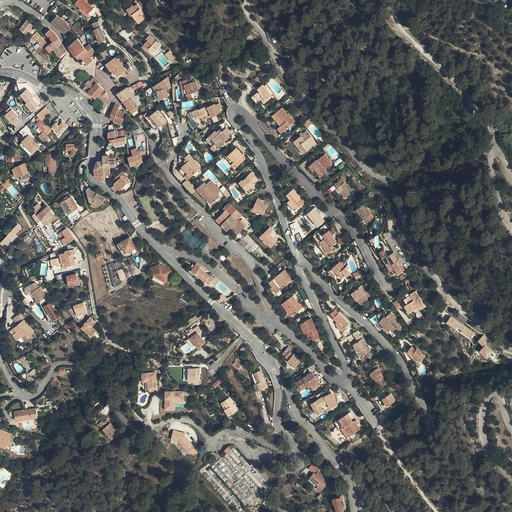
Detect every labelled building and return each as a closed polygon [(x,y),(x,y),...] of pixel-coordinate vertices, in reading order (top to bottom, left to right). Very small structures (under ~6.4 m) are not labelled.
[(84,0),(79,0),(75,4),(84,14),(86,13),(88,16),(94,10),(84,0)] [(133,6),(128,10),(133,16),(134,15),(140,24),(148,18),(139,5),(134,8),(133,6)] [(66,35),(72,31),(57,18),(52,24),(56,27),(61,31),(66,35)] [(29,34),(32,31),(35,27),(28,22),(21,31),(28,36),(29,34)] [(100,27),(94,30),(100,43),(106,40),(100,27)] [(55,35),(51,32),(47,35),(53,44),(58,40),(56,37),(55,35)] [(35,37),(38,41),(42,48),(45,47),(43,43),(45,42),(39,34),(35,37)] [(150,40),(144,47),(152,56),(158,49),(159,50),(161,47),(154,41),(155,40),(152,36),(149,39),(150,40)] [(58,40),(53,44),(44,51),(45,53),(47,51),(49,54),(54,51),(55,52),(57,50),(61,56),(67,52),(58,40)] [(77,58),(86,50),(79,41),(76,43),(75,42),(73,43),(74,44),(70,48),(76,57),(77,58)] [(35,49),(42,59),(46,56),(39,46),(35,49)] [(87,67),(92,63),(88,57),(94,53),(90,47),(86,50),(77,58),(83,66),(85,64),(87,67)] [(105,51),(101,54),(105,60),(110,57),(105,51)] [(171,53),(167,56),(172,64),(177,61),(171,53)] [(111,71),(112,72),(114,71),(117,75),(119,78),(127,72),(123,67),(121,64),(116,59),(106,67),(110,71),(111,71)] [(94,97),(97,94),(99,92),(101,89),(96,83),(97,82),(93,78),(89,81),(87,80),(84,83),(86,84),(82,88),(86,92),(88,91),(94,97)] [(188,97),(191,96),(201,92),(198,82),(194,83),(193,81),(188,82),(188,80),(181,83),(183,87),(185,87),(186,92),(188,97)] [(273,96),(274,95),(275,95),(270,88),(271,87),(269,84),(267,85),(266,84),(261,87),(264,90),(262,92),(261,91),(257,94),(262,100),(263,99),(266,98),(269,102),(274,99),(273,96)] [(161,95),(160,96),(162,104),(172,103),(170,91),(168,86),(159,90),(161,95)] [(135,98),(134,98),(132,92),(134,91),(132,88),(129,88),(125,90),(119,95),(124,103),(126,105),(129,102),(134,99),(135,98)] [(27,89),(19,96),(26,104),(25,105),(32,113),(39,106),(32,98),(33,97),(27,89)] [(107,94),(101,89),(99,92),(104,98),(108,98),(107,94)] [(97,94),(107,103),(108,98),(104,98),(99,92),(97,94)] [(139,108),(134,99),(129,102),(132,106),(129,109),(134,117),(137,115),(136,113),(137,112),(136,110),(139,108)] [(224,112),(222,109),(221,107),(224,106),(222,103),(218,106),(218,104),(211,108),(210,106),(201,110),(195,113),(198,120),(204,117),(207,122),(215,117),(216,117),(220,115),(224,112)] [(6,111),(7,113),(3,116),(12,125),(19,117),(10,107),(6,111)] [(120,108),(116,107),(113,113),(112,118),(111,119),(111,121),(114,122),(116,118),(119,120),(122,114),(118,112),(120,108)] [(284,109),(274,117),(283,128),(279,131),(283,136),(298,124),(291,116),(290,117),(284,109)] [(161,112),(160,113),(165,127),(170,124),(161,112)] [(165,127),(160,113),(153,118),(161,130),(162,129),(165,127)] [(126,116),(122,114),(119,120),(116,118),(114,122),(114,123),(122,126),(126,116)] [(149,114),(146,117),(154,128),(148,132),(152,136),(161,130),(153,118),(149,114)] [(203,126),(207,122),(204,117),(198,120),(197,121),(203,126)] [(45,132),(48,129),(49,128),(46,123),(41,127),(45,132)] [(58,124),(54,128),(61,136),(68,130),(64,125),(61,127),(58,124)] [(170,124),(165,127),(162,129),(165,132),(172,127),(170,124)] [(110,127),(109,142),(111,142),(116,145),(128,143),(126,138),(118,140),(117,140),(114,126),(110,127)] [(230,129),(226,133),(231,140),(236,136),(230,129)] [(219,131),(213,135),(219,143),(216,145),(214,147),(217,151),(231,140),(226,133),(223,130),(220,132),(219,131)] [(120,135),(118,136),(118,140),(126,138),(124,131),(120,132),(120,135)] [(310,133),(306,136),(307,138),(305,139),(304,138),(296,144),(306,157),(320,146),(310,133)] [(53,134),(50,136),(56,144),(59,141),(53,134)] [(28,135),(20,143),(32,154),(40,146),(28,135)] [(77,147),(68,147),(68,152),(72,152),(72,157),(77,157),(77,147)] [(240,150),(231,158),(236,165),(234,167),(238,172),(248,163),(244,159),(246,157),(240,150)] [(143,163),(141,155),(134,157),(129,159),(132,168),(140,165),(140,164),(143,163)] [(184,169),(192,179),(202,170),(190,156),(186,159),(189,163),(183,168),(184,169)] [(50,160),(50,169),(51,175),(57,175),(56,160),(55,160),(55,157),(48,158),(48,160),(50,160)] [(108,157),(106,157),(103,158),(103,163),(98,163),(96,169),(95,171),(106,170),(111,169),(111,160),(111,157),(108,158),(108,157)] [(320,165),(320,164),(314,169),(325,181),(331,176),(329,173),(337,167),(330,158),(322,164),(320,165)] [(29,176),(25,167),(16,171),(19,180),(22,179),(29,176)] [(189,181),(192,179),(184,169),(181,172),(189,181)] [(106,170),(95,171),(97,177),(104,183),(108,182),(107,177),(106,170)] [(123,187),(124,189),(132,182),(128,179),(129,177),(125,172),(116,180),(119,183),(117,184),(118,185),(115,188),(118,192),(121,189),(123,187)] [(245,182),(242,185),(250,194),(261,185),(257,175),(246,184),(245,182)] [(345,195),(350,202),(355,198),(348,187),(351,184),(347,178),(343,181),(344,183),(332,193),(335,197),(340,193),(343,197),(345,195)] [(187,180),(182,184),(191,194),(196,190),(187,180)] [(207,184),(199,191),(208,202),(209,201),(213,207),(223,199),(220,196),(223,194),(214,183),(209,186),(207,184)] [(195,191),(192,194),(199,201),(202,198),(195,191)] [(108,201),(96,192),(90,197),(91,201),(95,203),(92,207),(96,210),(100,209),(101,207),(102,208),(108,201)] [(297,195),(289,201),(293,206),(290,208),(296,217),(307,209),(297,195)] [(74,199),(64,204),(62,205),(68,216),(70,215),(70,216),(80,211),(74,199)] [(270,209),(266,207),(263,206),(264,204),(260,202),(255,213),(266,218),(270,209)] [(43,213),(44,212),(39,206),(34,211),(36,213),(37,212),(41,215),(43,213)] [(229,212),(218,222),(230,234),(232,232),(239,239),(248,230),(241,223),(245,219),(232,206),(227,211),(229,212)] [(371,221),(369,222),(372,226),(377,222),(379,225),(381,223),(375,214),(376,214),(371,206),(362,212),(367,219),(369,217),(371,221)] [(314,208),(306,215),(317,228),(325,220),(314,208)] [(49,219),(52,216),(49,213),(47,210),(46,210),(44,212),(43,213),(48,220),(49,219)] [(43,224),(48,220),(43,213),(41,215),(37,212),(36,213),(35,214),(36,216),(34,218),(36,221),(37,220),(39,223),(40,224),(41,224),(42,225),(43,224)] [(53,231),(52,230),(49,226),(52,224),(49,219),(48,220),(43,224),(45,227),(48,230),(50,233),(52,231),(53,231)] [(176,228),(179,232),(186,226),(183,222),(181,223),(176,228)] [(18,224),(0,242),(0,243),(4,247),(22,228),(18,224)] [(191,224),(188,227),(194,232),(197,230),(191,224)] [(66,248),(73,242),(64,230),(59,233),(60,235),(58,237),(62,243),(66,248)] [(274,236),(276,237),(277,237),(273,231),(261,241),(267,249),(269,248),(273,252),(278,248),(272,241),(271,241),(270,239),(274,236)] [(342,243),(334,232),(328,236),(329,238),(325,242),(327,246),(326,247),(332,255),(340,249),(338,246),(342,243)] [(130,239),(118,246),(124,258),(137,250),(130,239)] [(209,239),(205,242),(215,252),(218,249),(209,239)] [(250,248),(244,242),(241,245),(247,251),(250,248)] [(65,268),(75,264),(73,258),(75,257),(74,252),(65,254),(66,255),(60,257),(62,269),(65,268)] [(388,258),(385,260),(384,260),(392,274),(393,274),(396,280),(406,274),(403,268),(404,267),(401,263),(400,264),(395,255),(390,259),(389,257),(388,258)] [(50,259),(51,267),(60,266),(58,258),(50,259)] [(341,283),(350,276),(346,271),(350,268),(345,262),(333,271),(341,283)] [(194,270),(193,273),(192,274),(201,280),(204,275),(206,273),(197,266),(194,270)] [(156,279),(167,285),(173,274),(161,267),(160,270),(157,276),(155,279),(156,279)] [(346,271),(350,276),(354,272),(351,267),(350,268),(346,271)] [(294,284),(286,273),(270,285),(273,289),(272,291),(275,297),(294,284)] [(204,275),(201,280),(206,284),(205,285),(209,288),(210,286),(212,284),(213,285),(214,282),(204,275)] [(68,287),(77,284),(76,277),(67,279),(68,287)] [(155,282),(165,288),(167,285),(156,279),(155,282)] [(212,284),(210,286),(215,289),(219,284),(216,281),(214,282),(213,285),(212,284)] [(362,301),(360,302),(364,307),(374,300),(370,295),(371,294),(366,286),(356,293),(362,301)] [(40,292),(38,288),(32,290),(35,295),(34,295),(38,302),(37,303),(40,307),(43,305),(43,303),(45,302),(48,300),(42,291),(40,292)] [(35,295),(32,290),(29,290),(26,292),(30,299),(31,298),(35,304),(37,303),(38,302),(34,295),(35,295)] [(359,303),(360,302),(362,301),(356,293),(354,295),(359,303)] [(411,314),(413,317),(416,315),(419,313),(421,315),(427,311),(417,295),(411,298),(412,299),(406,303),(409,309),(406,311),(409,315),(411,314)] [(289,312),(287,314),(291,319),(297,314),(298,315),(303,312),(293,299),(285,306),(289,312)] [(72,306),(76,317),(87,313),(84,302),(72,306)] [(401,304),(395,308),(401,316),(406,312),(401,304)] [(51,307),(45,312),(51,320),(52,320),(54,324),(60,320),(51,307)] [(371,312),(364,317),(369,322),(375,318),(371,312)] [(344,321),(339,316),(338,317),(336,315),(334,317),(335,319),(334,320),(338,325),(336,325),(337,328),(342,335),(341,336),(346,341),(351,337),(346,330),(349,327),(344,321)] [(451,317),(446,324),(455,330),(457,328),(462,331),(461,332),(471,339),(475,333),(451,317)] [(392,318),(383,324),(387,330),(389,330),(392,334),(394,336),(396,334),(397,336),(402,332),(392,318)] [(16,330),(23,325),(19,319),(13,324),(16,330)] [(306,336),(308,335),(311,334),(313,339),(315,343),(320,341),(316,329),(318,328),(314,319),(311,320),(312,322),(302,327),(306,336)] [(92,329),(95,325),(96,324),(94,323),(90,320),(86,325),(91,330),(92,329)] [(383,324),(380,326),(385,332),(389,336),(392,334),(389,330),(387,330),(383,324)] [(33,339),(23,325),(16,330),(9,335),(15,345),(19,342),(24,339),(27,344),(29,342),(33,339)] [(82,330),(93,339),(97,333),(92,329),(91,330),(86,325),(82,330)] [(380,326),(376,329),(381,335),(385,332),(380,326)] [(355,340),(362,337),(358,331),(352,334),(355,340)] [(484,334),(478,341),(484,347),(479,353),(487,360),(494,353),(486,346),(491,340),(484,334)] [(201,354),(209,348),(200,337),(193,343),(201,354)] [(32,347),(29,342),(27,344),(24,339),(19,342),(26,351),(32,347)] [(361,358),(370,353),(368,349),(366,350),(361,342),(352,348),(355,351),(353,352),(359,362),(362,360),(361,358)] [(290,349),(287,353),(292,358),(294,356),(296,354),(290,349)] [(406,355),(409,358),(411,356),(416,360),(419,363),(421,361),(423,359),(424,358),(416,350),(414,352),(411,349),(409,351),(407,354),(406,355)] [(292,358),(287,353),(283,357),(290,363),(288,364),(296,372),(303,363),(294,356),(292,358)] [(235,369),(241,374),(245,368),(238,362),(236,364),(237,365),(235,369)] [(188,384),(200,384),(200,368),(187,369),(188,384)] [(377,384),(376,385),(377,388),(384,384),(380,378),(381,376),(378,372),(380,371),(378,369),(373,372),(374,374),(370,377),(374,382),(375,381),(377,384)] [(158,390),(156,372),(142,373),(143,383),(149,382),(149,391),(158,390)] [(255,398),(265,394),(257,375),(247,379),(255,398)] [(317,387),(318,387),(313,377),(295,387),(300,395),(307,391),(308,393),(309,392),(317,387)] [(212,385),(214,388),(221,383),(219,379),(212,385)] [(217,392),(225,387),(223,384),(215,390),(217,392)] [(164,392),(164,411),(175,411),(175,403),(184,403),(184,396),(188,396),(188,391),(164,392)] [(395,405),(390,397),(382,402),(386,410),(395,405)] [(326,417),(337,410),(331,398),(310,409),(313,415),(315,414),(317,419),(325,415),(326,417)] [(239,416),(230,401),(223,406),(227,413),(225,413),(229,421),(239,416)] [(16,425),(36,423),(38,421),(37,413),(14,416),(16,425)] [(355,426),(360,435),(361,434),(352,417),(348,419),(353,427),(355,426)] [(116,430),(113,427),(106,418),(98,424),(111,440),(119,434),(116,430)] [(339,424),(349,441),(360,435),(355,426),(353,427),(348,419),(339,424)] [(346,443),(349,441),(339,424),(337,425),(346,443)] [(197,454),(197,446),(193,445),(184,436),(182,436),(183,434),(173,432),(171,440),(178,442),(185,448),(188,446),(191,449),(189,453),(197,454)] [(0,448),(6,451),(10,453),(6,449),(10,446),(8,445),(10,439),(0,435),(0,448)] [(327,441),(335,449),(342,446),(335,435),(327,441)] [(315,462),(309,467),(314,472),(309,478),(318,485),(316,488),(322,492),(328,484),(326,482),(329,478),(320,471),(321,467),(315,462)]
